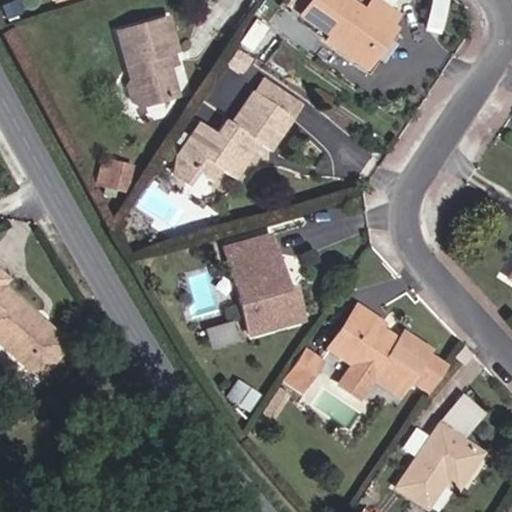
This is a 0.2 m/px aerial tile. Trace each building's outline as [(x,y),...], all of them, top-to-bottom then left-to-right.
[(310,0),(294,24),(356,66),(377,34),(382,36),(390,23),(388,22),(402,0),(367,0),(363,7),(352,0),(310,0)] [(45,20),(55,17),(51,7),(42,9),(45,20)] [(170,15),(116,29),(136,108),(182,97),(174,67),(182,65),(170,15)] [(356,66),(365,72),(386,39),(382,36),(377,34),(356,66)] [(278,127),(287,114),(249,88),(240,101),(278,127)] [(278,127),(240,101),(219,131),(213,128),(204,142),(187,130),(162,167),(160,182),(170,189),(178,177),(181,179),(189,167),(208,180),(223,190),(240,164),(232,159),(237,149),(255,160),(278,127)] [(126,191),(133,165),(102,157),(95,183),(126,191)] [(175,192),(182,180),(200,192),(208,180),(189,167),(181,179),(178,177),(170,189),(175,192)] [(276,232),(227,247),(253,337),(311,322),(301,285),(291,288),(276,232)] [(202,311),(216,307),(207,277),(192,282),(202,311)] [(39,330),(35,331),(27,325),(30,319),(0,292),(0,287),(4,283),(0,279),(0,350),(12,361),(13,370),(28,385),(61,350),(39,330)] [(392,325),(361,303),(328,352),(352,366),(341,386),(364,401),(376,383),(407,401),(432,358),(390,330),(392,325)] [(217,349),(227,346),(223,330),(198,337),(200,343),(215,340),(217,349)] [(203,352),(217,349),(215,340),(200,343),(203,352)] [(284,373),(300,383),(317,359),(301,348),(284,373)] [(280,379),(296,389),(300,383),(284,373),(280,379)] [(219,405),(240,419),(249,405),(227,391),(219,405)] [(418,463),(401,491),(432,511),(453,478),(467,487),(487,454),(463,439),(481,410),(463,399),(442,426),(432,442),(418,463)] [(418,463),(432,442),(415,431),(401,453),(418,463)]
